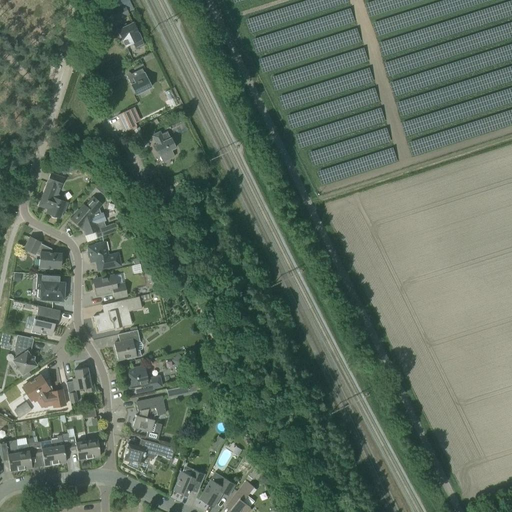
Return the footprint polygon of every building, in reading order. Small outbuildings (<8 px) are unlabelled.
[(118,20),(128,14),(124,6),(114,11),(118,20)] [(133,23),(117,30),(125,47),(140,39),(133,23)] [(151,87),(143,71),(139,73),(138,71),(126,76),(135,95),(151,87)] [(122,130),(141,124),(136,108),(117,114),(122,130)] [(149,146),(139,127),(130,132),(139,151),(149,146)] [(155,146),(163,162),(174,157),(171,150),(175,148),(167,131),(161,134),(159,132),(152,135),(156,145),(155,146)] [(63,178),(50,173),(46,184),(47,184),(45,189),(38,206),(47,209),(45,213),(50,215),(50,216),(50,217),(51,217),(52,218),(54,218),(55,218),(56,217),(59,219),(62,211),(64,212),(67,203),(59,200),(60,198),(60,197),(59,195),(57,195),(63,178)] [(94,187),(104,196),(108,191),(103,183),(99,180),(94,187)] [(170,186),(156,193),(160,203),(175,196),(174,194),(172,190),(170,186)] [(94,232),(96,239),(116,231),(113,224),(105,227),(103,222),(105,221),(102,213),(100,214),(98,209),(101,205),(92,197),(84,206),(83,205),(76,213),(78,214),(72,221),(81,229),(82,228),(84,230),(83,231),(85,235),(94,232)] [(61,258),(60,258),(61,254),(49,253),(49,248),(40,243),(29,237),(23,249),(34,254),(36,250),(39,251),(38,268),(51,269),(51,268),(59,268),(60,265),(60,264),(61,263),(61,262),(61,261),(61,260),(61,259),(61,258)] [(95,245),(87,247),(88,252),(87,252),(88,258),(89,258),(90,263),(94,262),(96,271),(99,271),(109,268),(120,266),(117,253),(108,255),(105,242),(104,242),(95,244),(95,245)] [(154,269),(146,274),(154,288),(162,283),(154,269)] [(36,282),(35,289),(37,290),(40,290),(39,300),(52,301),(52,303),(59,304),(59,301),(62,302),(63,298),(65,298),(65,291),(63,291),(63,287),(64,283),(61,283),(59,283),(59,276),(49,275),(36,274),(36,282)] [(124,284),(115,285),(113,276),(93,280),(96,295),(113,292),(114,299),(126,296),(124,284)] [(98,332),(125,326),(123,318),(127,317),(126,312),(141,309),(138,297),(113,303),(114,310),(98,314),(98,315),(93,317),(95,326),(96,325),(98,332)] [(57,320),(59,311),(38,306),(35,319),(34,318),(30,333),(39,335),(40,333),(51,335),(55,319),(57,320)] [(126,358),(126,360),(141,356),(139,350),(135,351),(133,343),(139,342),(137,330),(117,335),(119,342),(113,344),(117,360),(126,358)] [(17,335),(14,347),(15,347),(15,350),(15,353),(16,356),(17,357),(12,361),(15,365),(14,369),(18,370),(21,375),(36,366),(33,361),(33,357),(30,356),(27,352),(30,350),(33,339),(17,335)] [(178,354),(170,360),(176,367),(184,360),(178,354)] [(129,388),(133,387),(135,394),(154,390),(153,388),(161,387),(159,376),(150,378),(151,380),(147,380),(144,366),(132,369),(132,370),(125,371),(126,378),(125,378),(126,382),(127,382),(129,388)] [(86,388),(87,393),(94,391),(91,374),(88,375),(86,368),(73,370),(75,378),(72,379),(73,381),(66,383),(70,404),(77,402),(75,390),(86,388)] [(65,405),(62,390),(52,392),(52,393),(48,394),(46,390),(48,388),(40,376),(22,388),(30,400),(32,399),(34,401),(36,400),(41,407),(52,405),(53,408),(65,405)] [(166,390),(167,397),(188,393),(187,385),(166,390)] [(161,397),(135,402),(137,411),(139,410),(138,416),(135,415),(132,427),(147,431),(145,437),(144,438),(159,441),(156,440),(160,425),(153,423),(153,420),(154,415),(156,415),(165,414),(161,397)] [(82,419),(95,417),(94,410),(81,412),(82,419)] [(57,439),(50,440),(52,447),(55,464),(65,462),(64,452),(70,451),(68,438),(62,439),(61,436),(56,436),(57,439)] [(89,458),(86,441),(75,443),(74,436),(68,438),(70,451),(76,450),(78,460),(89,458)] [(218,436),(210,448),(216,452),(220,446),(221,446),(225,441),(218,436)] [(93,440),(86,441),(89,458),(100,456),(98,446),(104,445),(103,438),(93,440)] [(124,453),(125,453),(123,460),(128,462),(127,465),(126,465),(126,466),(137,471),(138,470),(137,470),(140,465),(141,466),(143,457),(153,460),(154,454),(165,457),(165,458),(171,460),(175,449),(140,439),(138,447),(127,444),(126,448),(124,453)] [(21,470),(17,446),(16,446),(15,440),(5,442),(5,441),(0,441),(0,453),(1,462),(8,461),(9,472),(21,470)] [(34,443),(36,456),(42,455),(44,466),(55,464),(52,447),(50,440),(34,443)] [(27,444),(17,446),(21,470),(31,468),(30,457),(36,456),(34,443),(27,444)] [(196,492),(204,474),(194,470),(191,476),(181,471),(178,478),(179,479),(174,491),(187,496),(189,492),(190,492),(190,491),(190,490),(196,492)] [(228,496),(234,487),(235,485),(224,479),(220,486),(211,481),(200,499),(214,507),(222,492),(228,496)] [(233,507),(229,511),(249,511),(251,509),(249,508),(250,507),(243,501),(254,488),(246,481),(235,495),(228,503),(233,507)]
